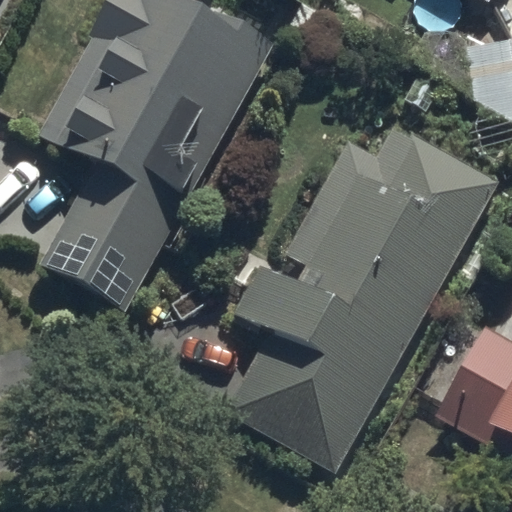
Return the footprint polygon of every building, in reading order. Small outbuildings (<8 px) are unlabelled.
[(0,0),(0,35),(18,0),(0,0)] [(121,177),(63,288),(129,322),(266,56),(157,0),(140,0),(64,148),(121,177)] [(511,53),(475,60),(482,108),(511,123),(511,53)] [(342,480),(489,206),(398,157),(387,178),(359,163),(289,293),(269,282),(245,327),(293,353),(251,431),(342,480)] [(511,350),(500,344),(454,425),(500,451),(480,487),(511,505),(511,350)]
